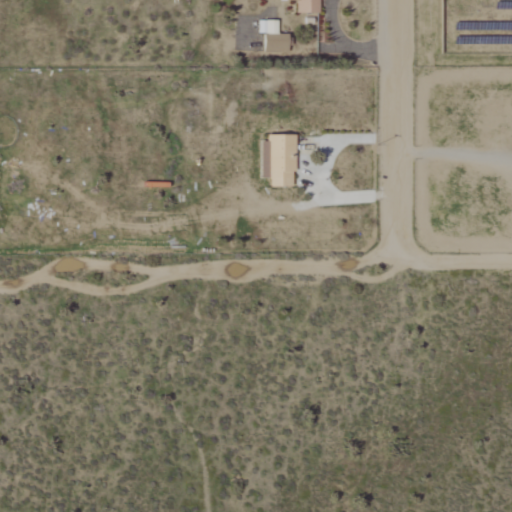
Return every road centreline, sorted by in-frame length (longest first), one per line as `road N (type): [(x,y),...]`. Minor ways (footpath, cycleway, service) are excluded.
road 1 (residential): [(0,289),(66,265),(511,260)]
road 2 (residential): [(393,0),(391,260)]
